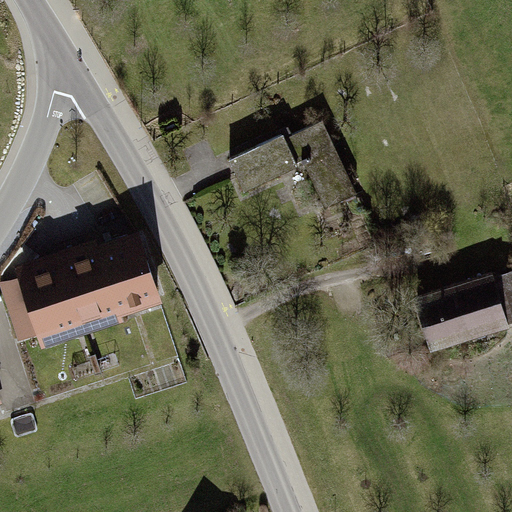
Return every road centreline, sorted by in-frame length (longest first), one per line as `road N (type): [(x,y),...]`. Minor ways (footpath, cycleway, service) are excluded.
road 1 (tertiary): [(285,511),(161,220),(77,79)]
road 2 (tertiary): [(0,218),(55,92),(77,79)]
